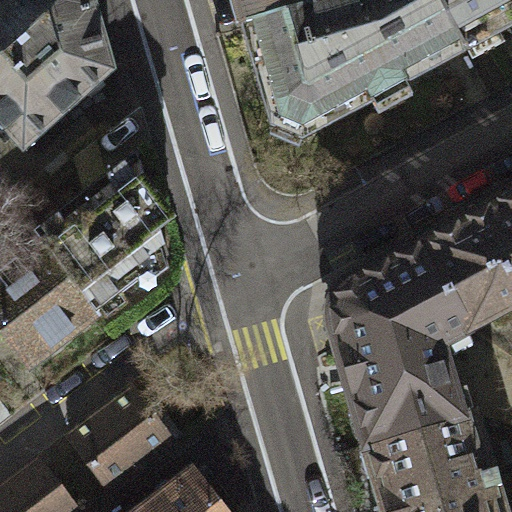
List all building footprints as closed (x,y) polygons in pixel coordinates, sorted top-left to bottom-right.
[(0,0),(0,133),(15,150),(106,70),(85,0),(0,0)] [(235,0),(243,25),(316,4),(314,0),(235,0)] [(328,0),(316,4),(243,25),(271,122),(306,137),(465,49),(437,0),(328,0)] [(511,23),(511,0),(437,0),(465,49),(511,23)] [(127,160),(33,229),(96,312),(136,280),(143,287),(167,267),(162,260),(166,257),(159,228),(170,218),(146,187),(140,164),(127,160)] [(511,305),(511,197),(424,245),(470,328),(511,305)] [(0,280),(1,281),(0,281),(0,332),(25,365),(96,312),(33,229),(0,254),(0,280)] [(438,345),(470,328),(424,245),(337,293),(328,320),(364,442),(458,415),(438,345)] [(125,390),(63,437),(104,491),(166,444),(125,390)] [(458,415),(364,442),(384,511),(503,511),(497,489),(503,487),(498,470),(489,473),(471,411),(458,415)] [(81,511),(38,457),(0,486),(0,511),(81,511)] [(227,511),(194,469),(137,511),(227,511)]
